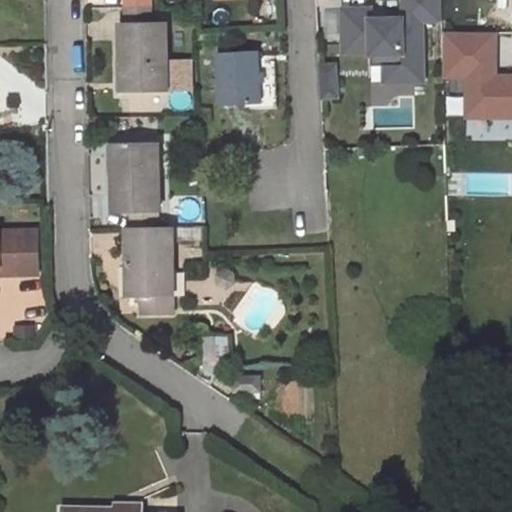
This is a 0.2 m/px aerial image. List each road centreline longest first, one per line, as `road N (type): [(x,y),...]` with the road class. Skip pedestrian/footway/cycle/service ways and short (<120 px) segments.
road 1 (residential): [(66,0),(70,281),(81,314)]
road 2 (residential): [(298,0),(307,201)]
road 3 (residential): [(81,314),(102,339),(228,420)]
